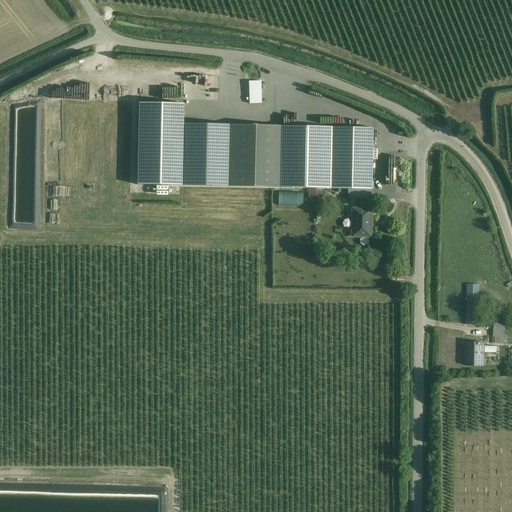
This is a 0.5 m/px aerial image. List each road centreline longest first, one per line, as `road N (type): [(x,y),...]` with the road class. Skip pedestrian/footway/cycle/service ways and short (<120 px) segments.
road 1 (unclassified): [(418,511),(422,126)]
road 2 (unclassified): [(422,126),(282,66),(109,32)]
road 3 (unclassified): [(511,246),(478,166),(422,126)]
road 4 (unclassified): [(0,82),(109,32)]
